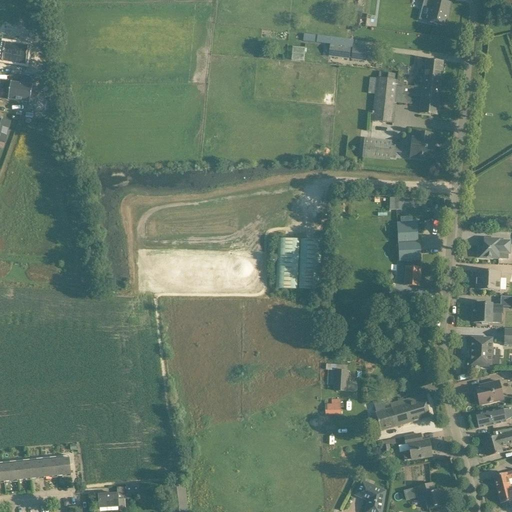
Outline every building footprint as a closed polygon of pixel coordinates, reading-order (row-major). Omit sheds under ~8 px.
[(382,0),(379,13),(399,18),(404,0),(402,0),(382,0)] [(424,0),(422,8),(430,10),(427,22),(435,24),(445,26),(450,3),(441,1),(439,0),(424,0)] [(351,31),(357,32),(362,13),(356,11),(351,31)] [(384,28),(393,30),(395,22),(386,19),(384,28)] [(4,43),(2,61),(26,64),(28,47),(4,43)] [(350,47),(330,45),(328,57),(349,59),(349,58),(351,58),(351,60),(365,62),(367,48),(353,46),(353,48),(350,47)] [(443,62),(425,60),(422,89),(432,90),(431,99),(439,99),(443,62)] [(22,67),(21,75),(38,78),(40,70),(22,67)] [(400,87),(400,86),(398,85),(398,82),(394,81),(394,76),(388,75),(388,81),(377,80),(369,79),(368,94),(375,95),(372,122),(393,125),(396,103),(410,105),(411,96),(421,97),(419,114),(437,116),(439,99),(431,99),(432,90),(422,89),(400,87)] [(11,82),(8,100),(30,103),(30,102),(32,86),(35,87),(36,79),(38,79),(38,78),(21,76),(20,84),(13,83),(11,82)] [(10,122),(0,119),(0,141),(5,143),(10,122)] [(410,158),(416,159),(426,160),(426,157),(433,158),(435,141),(432,141),(433,135),(422,133),(421,140),(412,139),(410,158)] [(364,138),(362,158),(389,160),(391,141),(364,138)] [(389,198),(389,210),(403,211),(403,198),(389,198)] [(417,222),(397,223),(398,243),(418,242),(417,222)] [(320,291),(322,240),(278,238),(276,289),(320,291)] [(477,255),(479,256),(479,259),(499,259),(499,254),(510,254),(510,241),(499,241),(499,240),(484,239),(484,247),(479,247),(479,249),(477,250),(477,255)] [(418,242),(398,243),(399,262),(408,261),(407,269),(406,269),(405,286),(419,287),(420,269),(420,260),(421,260),(420,242),(418,242)] [(486,290),(500,291),(501,273),(487,272),(477,272),(476,290),(486,290)] [(502,306),(483,305),(483,304),(473,304),(472,323),(482,323),(482,325),(488,325),(488,323),(491,323),(491,314),(502,314),(502,306)] [(472,339),(471,366),(490,366),(491,349),(491,339),(482,339),(472,339)] [(327,373),(326,385),(334,385),(334,391),(347,392),(348,372),(347,372),(347,365),(336,365),(336,371),(328,370),(328,373),(327,373)] [(476,390),(477,392),(476,394),(475,395),(475,397),(476,398),(477,399),(478,400),(480,405),(503,400),(499,382),(482,386),(482,388),(476,390)] [(376,412),(381,431),(420,420),(430,417),(423,395),(414,398),(390,404),(391,408),(385,410),(383,402),(373,405),(376,413),(376,412)] [(325,404),(325,415),(340,415),(340,399),(331,400),(331,404),(325,404)] [(506,423),(503,409),(475,415),(478,429),(506,423)] [(483,452),(487,450),(489,456),(498,454),(502,453),(500,447),(511,443),(511,428),(493,433),(494,433),(495,437),(484,440),(485,441),(481,442),(483,452)] [(406,445),(398,447),(400,453),(403,453),(405,462),(422,459),(432,457),(429,440),(422,441),(421,435),(411,436),(404,438),(406,445)] [(383,443),(381,443),(383,453),(391,451),(389,445),(392,444),(396,443),(395,439),(391,440),(382,442),(383,443)] [(0,463),(0,481),(4,481),(4,482),(12,481),(12,480),(17,479),(17,481),(26,480),(26,478),(30,478),(31,479),(39,479),(39,477),(44,477),(44,478),(52,477),(52,476),(57,475),(57,477),(66,476),(66,474),(71,474),(71,475),(70,465),(69,456),(0,463)] [(494,477),(497,490),(510,487),(508,480),(511,479),(511,472),(506,474),(494,477)] [(167,484),(169,494),(170,511),(188,511),(185,481),(167,484)] [(359,486),(355,495),(368,501),(365,511),(381,511),(382,506),(383,503),(384,498),(378,496),(381,490),(362,481),(359,486)] [(411,490),(403,492),(405,500),(413,498),(417,497),(418,503),(425,501),(427,500),(429,510),(434,508),(444,506),(442,495),(440,496),(438,491),(435,492),(433,484),(414,489),(415,489),(411,490)] [(140,485),(126,486),(127,495),(140,494),(140,485)] [(510,487),(497,490),(501,504),(511,500),(511,493),(510,487)] [(99,509),(118,508),(118,510),(124,509),(123,494),(99,496),(99,509)]
